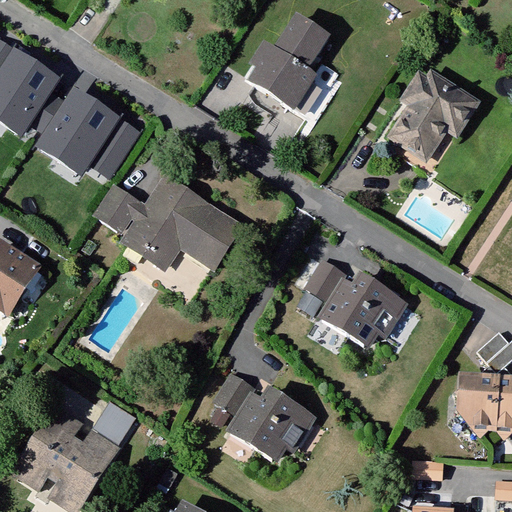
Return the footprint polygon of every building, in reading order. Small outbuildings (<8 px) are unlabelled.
[(294,118),(318,80),(311,76),(332,42),(296,19),(275,54),(264,47),(248,72),(255,76),(248,88),(294,118)] [(60,82),(13,52),(0,72),(0,125),(23,140),(60,82)] [(459,143),(482,107),(432,75),(428,81),(419,76),(400,105),(408,110),(387,142),(427,168),(448,136),(459,143)] [(120,122),(72,91),(33,152),(81,182),(120,122)] [(246,230),(166,179),(123,246),(164,272),(178,250),(217,275),(246,230)] [(40,268),(2,243),(0,245),(0,310),(8,316),(40,268)] [(353,285),(343,278),(317,321),(368,352),(378,335),(389,341),(411,305),(360,275),(353,285)] [(511,379),(460,375),(456,413),(481,440),(488,434),(497,435),(506,444),(511,438),(511,379)] [(322,419),(260,379),(223,435),(275,468),(286,451),(297,458),(322,419)] [(83,511),(122,451),(52,408),(12,474),(73,511),(83,511)] [(511,478),(498,478),(497,498),(511,498),(511,478)] [(196,511),(177,500),(169,511),(196,511)]
